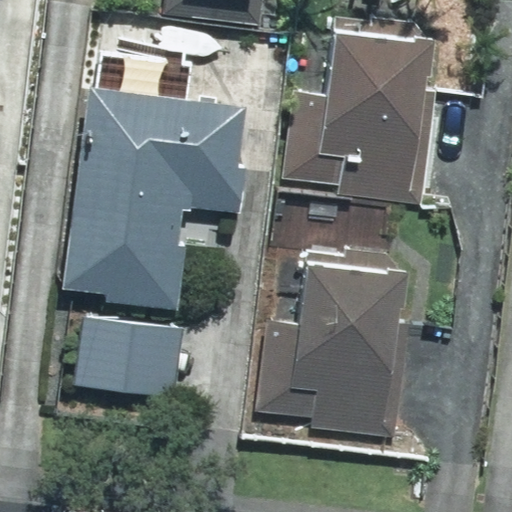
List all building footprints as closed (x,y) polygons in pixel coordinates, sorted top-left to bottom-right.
[(158,0),(157,10),(263,22),(265,0),(158,0)] [(425,40),(315,28),(306,107),(285,105),(277,176),(332,182),(331,191),(418,201),(428,109),(417,108),(425,40)] [(74,89),(55,298),(172,309),(181,207),(241,213),(245,167),(231,166),(237,102),(185,97),(190,46),(112,38),(107,92),(74,89)] [(375,433),(387,269),(290,262),(286,317),(258,315),(251,412),(306,416),(305,428),(375,433)] [(177,328),(97,320),(90,390),(170,398),(177,328)]
